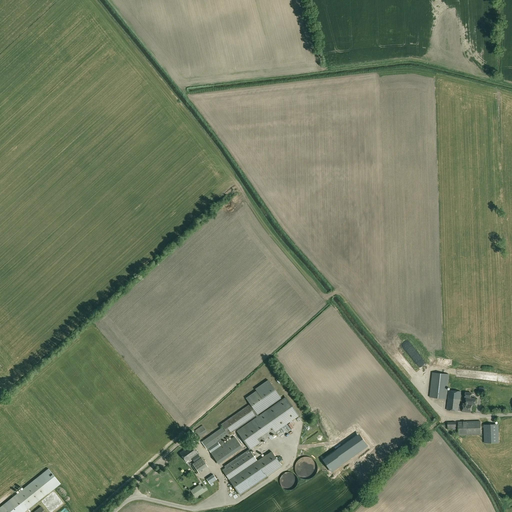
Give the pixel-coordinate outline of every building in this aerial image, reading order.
[(446,399),(449,374),(432,372),(430,397),(446,399)] [(251,449),(298,417),(285,398),(285,397),(258,416),(257,414),(268,406),(269,408),(271,407),(270,405),(281,398),(268,380),(255,389),(257,391),(246,398),(250,404),(221,424),(223,426),(220,428),(221,429),(202,442),(207,449),(218,442),(221,446),(211,453),(217,462),(241,446),(234,437),(224,443),(221,439),(256,416),(257,417),(238,430),(251,449)] [(461,391),(449,390),(447,410),(459,411),(459,406),(461,391)] [(459,406),(459,411),(471,412),(472,404),(475,404),(476,398),(471,398),(471,393),(465,392),(464,398),(466,398),(465,404),(463,404),(463,405),(462,405),(461,406),(459,406)] [(459,435),(481,434),(481,421),(458,422),(459,435)] [(485,443),(499,443),(498,424),(484,425),(485,443)] [(195,431),(199,438),(208,431),(203,425),(195,431)] [(208,449),(210,453),(220,446),(217,442),(208,449)] [(179,453),(186,462),(192,458),(194,462),(200,457),(191,445),(179,453)] [(225,468),(222,470),(240,495),(282,467),(271,451),(257,461),(249,449),(224,466),(225,468)] [(192,464),(198,472),(207,466),(202,458),(192,464)] [(0,507),(0,511),(24,511),(29,509),(61,482),(49,468),(0,507)] [(191,491),(196,497),(206,490),(204,486),(201,488),(200,485),(191,491)]
